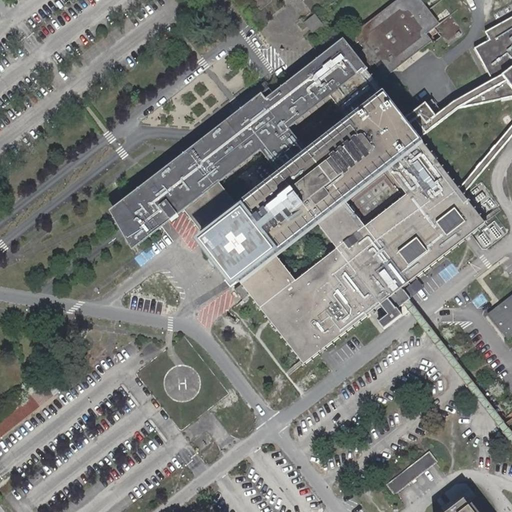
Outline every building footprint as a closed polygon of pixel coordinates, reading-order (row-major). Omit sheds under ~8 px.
[(393,0),(345,38),(349,44),(406,0),(393,0)] [(507,11),(496,11),(497,19),(507,18),(507,11)] [(315,33),(326,24),(317,13),(306,21),(315,33)] [(511,17),(490,30),(494,38),(479,46),(497,79),(511,87),(511,17)] [(267,100),(263,94),(111,213),(132,251),(187,212),(196,225),(218,254),(211,259),(217,267),(218,266),(228,278),(227,279),(233,287),(240,282),(250,295),(305,366),(396,295),(401,291),(487,223),(465,194),(461,189),(421,137),(406,119),(391,99),(349,44),(345,38),(344,38),(267,100)] [(406,119),(421,137),(462,105),(511,95),(511,87),(497,79),(458,98),(439,113),(430,100),(406,119)] [(511,128),(461,189),(465,194),(511,138),(511,128)] [(420,279),(411,285),(416,293),(426,287),(420,279)] [(511,432),(401,291),(396,295),(511,442),(511,432)] [(511,327),(511,328),(511,295),(496,308),(500,314),(492,320),(502,334),(511,327)] [(500,314),(496,308),(487,315),(492,320),(500,314)] [(502,334),(507,339),(511,335),(511,328),(511,327),(502,334)] [(0,439),(40,404),(29,392),(0,416),(0,439)] [(429,453),(389,485),(396,494),(437,462),(429,453)] [(475,511),(466,499),(449,511),(475,511)]
